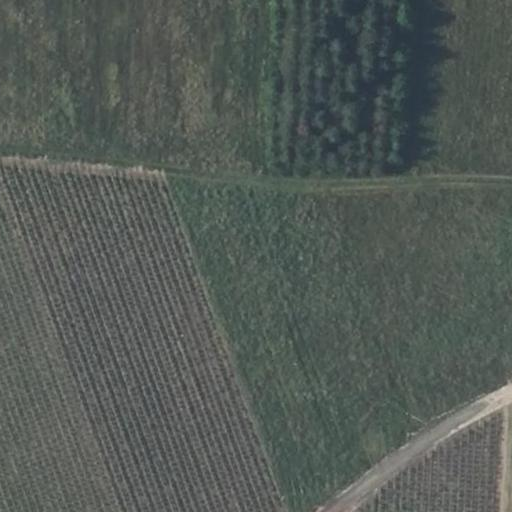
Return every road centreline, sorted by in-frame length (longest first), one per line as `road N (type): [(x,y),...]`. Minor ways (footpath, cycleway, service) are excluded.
road 1 (track): [(511,182),(0,156)]
road 2 (track): [(336,511),(434,436),(511,398)]
